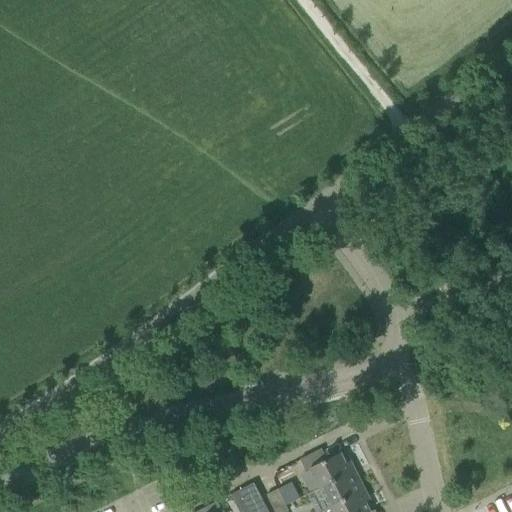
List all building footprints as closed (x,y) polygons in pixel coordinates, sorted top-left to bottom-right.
[(326,460),(321,449),(299,460),(304,472),(310,469),(320,490),(355,472),(349,461),(345,463),(339,453),(326,460)] [(364,490),(355,472),(320,490),(329,508),(364,490)] [(267,511),(253,483),(239,490),(249,511),(267,511)] [(286,511),(287,511),(277,491),(276,490),(266,495),(274,511),(286,511)] [(369,511),(364,502),(369,500),(364,490),(329,508),(320,511),(369,511)] [(220,511),(216,502),(196,511),(220,511)]
